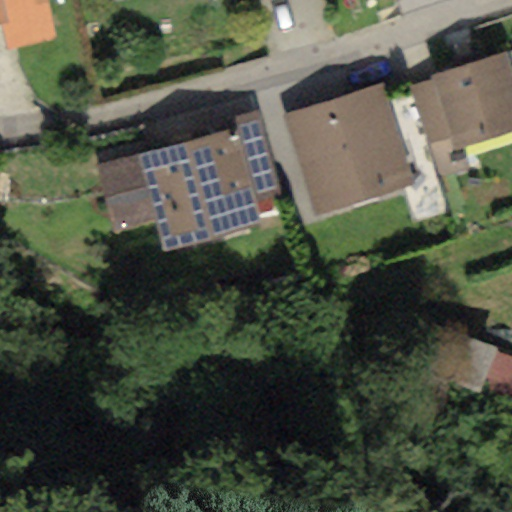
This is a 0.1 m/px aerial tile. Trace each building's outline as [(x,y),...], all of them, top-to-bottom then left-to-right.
[(54,40),(44,0),(0,0),(0,35),(3,51),(54,40)] [(429,77),(430,81),(453,151),(461,148),(511,131),(511,76),(504,52),(429,77)] [(468,170),(461,148),(453,151),(430,81),(409,88),(438,179),(468,170)] [(378,85),(280,117),(313,218),(412,186),(378,85)] [(235,128),(94,168),(113,234),(153,222),(161,252),(259,225),(256,215),(271,211),(267,198),(280,195),(257,112),(232,119),(235,128)]
